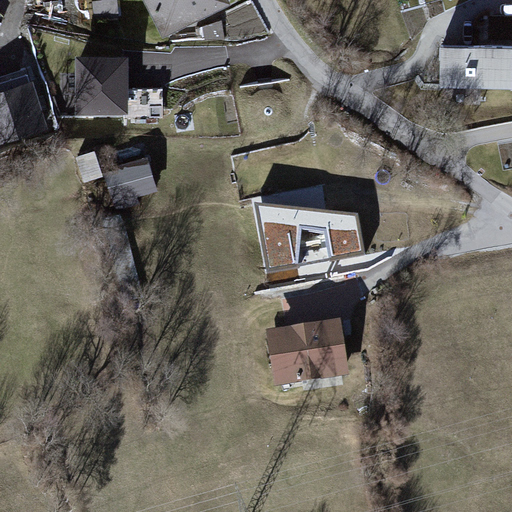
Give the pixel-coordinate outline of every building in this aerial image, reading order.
[(232,2),(230,0),(146,0),(162,34),(232,2)] [(511,43),(440,43),(440,83),(511,83),(511,43)] [(79,57),(78,114),(131,115),(132,58),(79,57)] [(162,189),(149,150),(105,164),(118,204),(162,189)] [(354,216),(255,204),(268,269),(361,251),(354,216)] [(342,318),(271,329),(279,383),(350,372),(342,318)]
